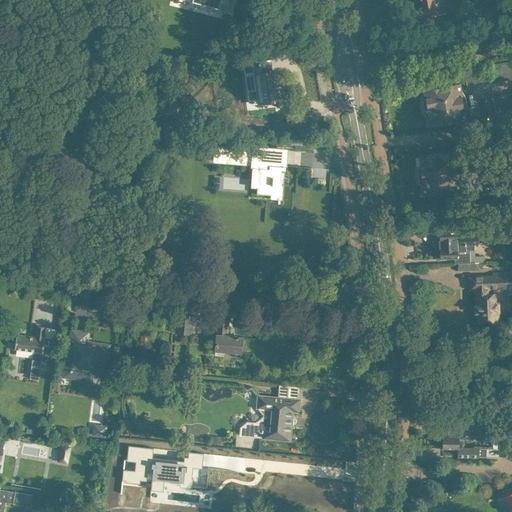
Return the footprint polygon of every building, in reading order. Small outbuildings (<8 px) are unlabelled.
[(420,0),(422,7),(418,8),(420,19),(437,16),(435,5),(433,6),(432,0),(420,0)] [(261,61),(242,63),(244,76),(249,76),(251,90),(255,90),(258,89),(259,101),(269,100),(278,99),(274,71),(272,72),(262,73),(261,61)] [(511,63),(464,71),(466,81),(467,87),(511,79),(511,63)] [(433,65),(420,67),(421,74),(434,72),(433,65)] [(428,88),(422,89),(423,97),(423,98),(422,102),(422,105),(423,108),(424,111),(425,114),(427,117),(428,125),(434,124),(444,122),(465,119),(464,112),(464,111),(465,107),(465,104),(465,100),(465,97),(464,93),(462,90),(460,87),(459,83),(428,88)] [(511,93),(493,97),(495,112),(511,109),(511,93)] [(205,132),(204,140),(219,141),(219,134),(205,132)] [(215,156),(214,160),(258,164),(258,168),(259,168),(258,188),(257,188),(256,194),(270,195),(270,191),(280,191),(281,186),(280,185),(281,169),(284,170),(285,170),(285,166),(284,166),(284,162),(285,158),(285,150),(282,150),(282,149),(270,149),(254,148),(234,146),(216,144),(215,148),(216,148),(215,156)] [(417,171),(417,174),(417,177),(418,180),(419,183),(421,186),(427,186),(428,193),(438,192),(459,190),(458,182),(459,180),(460,176),(460,172),(460,168),(459,165),(457,161),(456,160),(455,154),(434,156),(424,157),(418,158),(419,166),(418,167),(417,171)] [(221,189),(248,190),(248,175),(222,174),(221,189)] [(456,229),(439,230),(439,244),(474,243),(478,243),(478,235),(456,236),(456,229)] [(474,243),(439,244),(440,258),(455,257),(455,263),(474,263),(478,262),(484,262),(484,256),(474,256),(474,250),(474,243)] [(511,270),(489,272),(490,276),(469,277),(470,289),(477,288),(477,294),(475,294),(476,306),(477,306),(478,321),(500,320),(499,294),(488,295),(487,289),(511,287),(511,270)] [(175,332),(191,334),(193,316),(177,315),(175,332)] [(228,320),(215,318),(214,326),(217,326),(215,350),(241,352),(241,347),(242,337),(238,337),(238,336),(227,335),(228,320)] [(14,349),(33,351),(29,379),(38,380),(45,327),(36,326),(35,337),(17,334),(17,333),(19,333),(9,331),(7,343),(15,344),(14,349)] [(98,392),(99,385),(97,385),(97,381),(98,381),(101,361),(107,362),(109,345),(93,342),(92,345),(86,344),(88,332),(72,330),(68,356),(66,356),(64,371),(62,371),(62,377),(80,380),(78,389),(98,392)] [(144,383),(160,384),(160,374),(145,373),(144,383)] [(300,399),(258,395),(257,408),(263,415),(255,422),(247,421),(240,427),(239,435),(264,437),(289,439),(290,424),(291,424),(293,411),(298,411),(300,399)] [(442,436),(442,448),(458,448),(458,434),(473,430),(486,426),(483,415),(470,419),(448,425),(447,434),(450,434),(450,436),(442,436)] [(93,424),(92,436),(106,437),(107,426),(93,424)] [(213,436),(212,443),(220,444),(221,436),(213,436)] [(511,441),(505,441),(499,441),(499,445),(499,455),(511,455),(511,441)] [(60,443),(57,460),(67,462),(70,445),(60,443)] [(120,467),(119,478),(124,478),(124,480),(138,481),(138,478),(149,479),(148,488),(160,489),(162,475),(177,476),(176,484),(189,485),(190,477),(189,476),(190,466),(188,465),(188,462),(199,463),(200,452),(192,451),(192,456),(181,455),(180,460),(149,457),(150,447),(125,445),(123,460),(133,461),(132,469),(120,467)] [(458,448),(457,456),(478,457),(478,456),(486,456),(486,448),(478,448),(475,448),(466,448),(458,448)] [(508,495),(501,499),(505,507),(511,503),(511,504),(511,481),(511,482),(511,483),(511,491),(509,493),(508,495)] [(9,490),(7,502),(13,503),(30,507),(32,495),(15,492),(9,490)]
